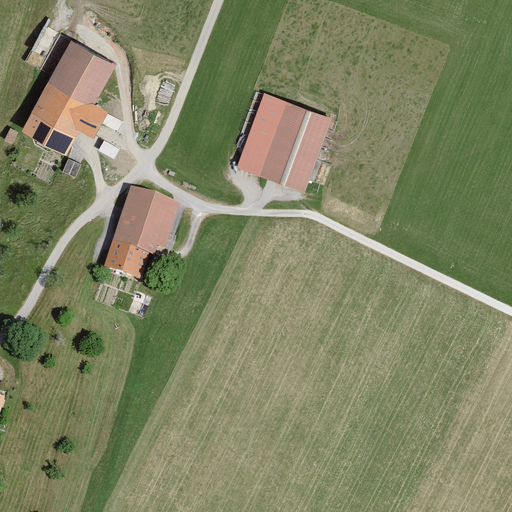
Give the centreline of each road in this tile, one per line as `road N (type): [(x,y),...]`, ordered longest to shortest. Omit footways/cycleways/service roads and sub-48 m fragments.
road 1 (residential): [(0,345),(79,221),(165,140),(220,0)]
road 2 (track): [(511,311),(312,214),(252,208)]
